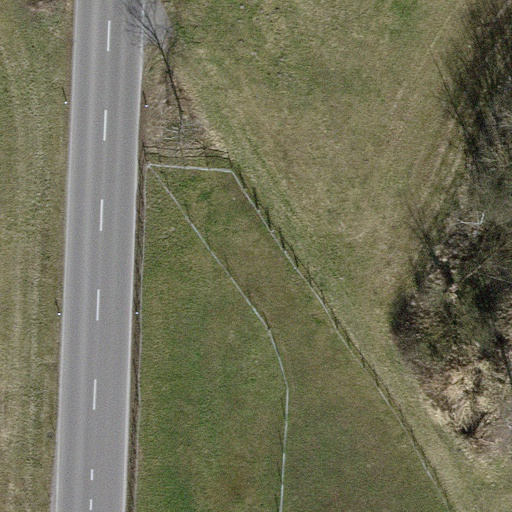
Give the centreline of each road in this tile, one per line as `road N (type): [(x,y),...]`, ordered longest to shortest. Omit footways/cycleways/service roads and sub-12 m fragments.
road 1 (track): [(442,511),(202,87),(136,0)]
road 2 (tertiary): [(85,511),(109,0)]
